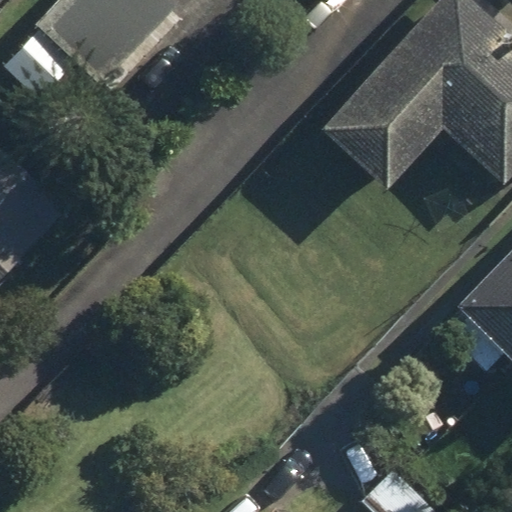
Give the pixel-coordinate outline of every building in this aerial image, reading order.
[(33,0),(104,67),(169,0),(33,0)] [(356,210),(423,141),(480,195),(511,161),(511,62),(446,0),(434,0),(292,148),(356,210)] [(511,6),(511,0),(496,0),(509,10),(511,6)] [(0,150),(0,249),(50,198),(0,150)] [(511,245),(428,333),(484,387),(511,413),(511,245)]
